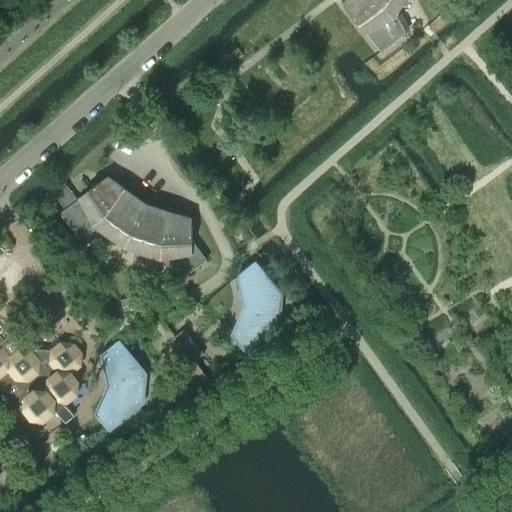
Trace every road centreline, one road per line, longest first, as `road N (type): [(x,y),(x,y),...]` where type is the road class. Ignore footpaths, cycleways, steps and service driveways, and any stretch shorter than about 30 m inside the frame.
road 1 (tertiary): [(0,179),(204,0)]
road 2 (unknown): [(0,107),(120,0)]
